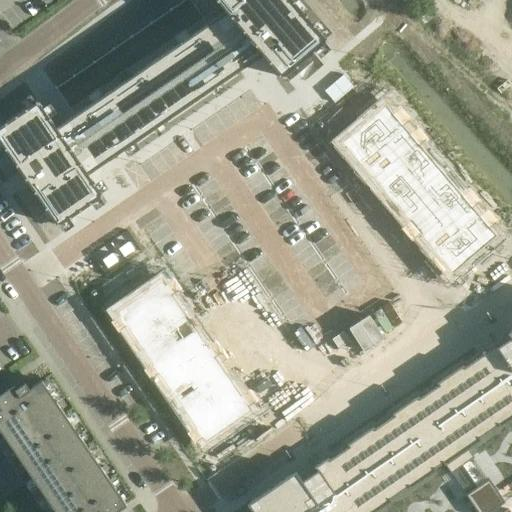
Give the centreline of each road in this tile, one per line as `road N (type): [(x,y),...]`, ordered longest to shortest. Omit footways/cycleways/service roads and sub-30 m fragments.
road 1 (residential): [(185,511),(511,294)]
road 2 (residential): [(21,285),(264,116)]
road 3 (residential): [(176,511),(21,285)]
road 4 (unclassified): [(98,0),(0,75)]
